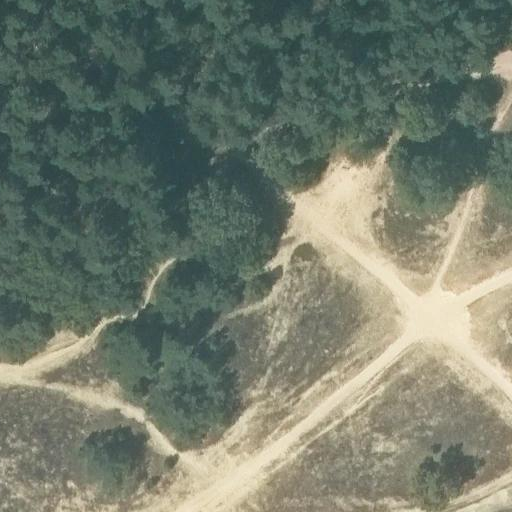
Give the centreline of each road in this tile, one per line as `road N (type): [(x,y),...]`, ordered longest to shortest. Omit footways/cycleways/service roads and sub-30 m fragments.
road 1 (track): [(164,103),(320,217),(511,409)]
road 2 (track): [(0,85),(299,123),(401,92)]
road 3 (track): [(511,278),(428,325),(194,511)]
road 4 (track): [(428,325),(511,94)]
